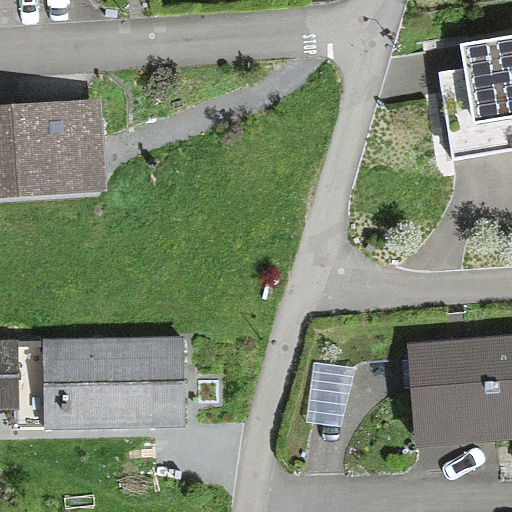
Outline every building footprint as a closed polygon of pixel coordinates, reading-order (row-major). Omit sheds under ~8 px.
[(511,42),(480,48),(489,100),(443,108),(453,163),(511,153),(511,42)] [(92,106),(0,113),(0,198),(99,191),(92,106)] [(511,339),(409,347),(419,455),(511,445),(511,339)] [(178,342),(44,345),(45,417),(179,415),(178,342)] [(0,344),(0,397),(16,397),(15,344),(0,344)]
